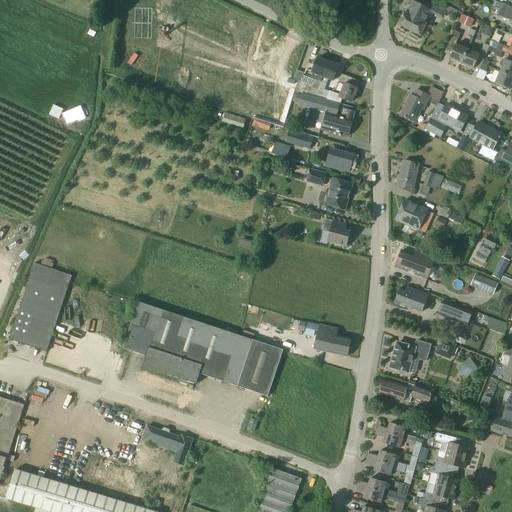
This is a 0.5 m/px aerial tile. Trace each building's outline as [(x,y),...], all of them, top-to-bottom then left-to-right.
[(459,20),(462,14),(462,13),(445,4),(443,9),(432,3),(428,9),(411,0),(398,25),(420,36),(432,13),(443,19),(447,12),(459,20)] [(511,14),(511,7),(503,4),(502,4),(493,0),(491,5),(500,9),(511,14)] [(190,3),(181,22),(194,28),(203,9),(190,3)] [(133,8),(132,24),(153,24),(153,9),(133,8)] [(203,9),(194,28),(207,33),(215,15),(203,9)] [(497,16),(511,21),(511,14),(500,9),(497,16)] [(462,14),(459,22),(470,27),(474,19),(462,14)] [(215,15),(207,33),(220,39),(228,21),(215,15)] [(228,21),(220,39),(233,45),(241,27),(228,21)] [(132,24),(132,39),(152,39),(153,24),(132,24)] [(493,27),(485,24),(481,32),(489,36),(493,27)] [(449,42),(456,45),(461,33),(456,31),(455,31),(453,36),(452,36),(449,42)] [(266,37),(264,52),(284,55),(286,40),(266,37)] [(450,59),(462,64),(468,50),(456,45),(451,56),(450,59)] [(497,49),(490,46),(487,52),(490,53),(493,53),(495,54),(494,55),(500,57),(502,52),(497,49)] [(155,48),(146,66),(160,73),(169,55),(155,48)] [(468,50),(462,64),(474,69),(480,55),(468,50)] [(264,52),(261,67),(281,71),(284,55),(264,52)] [(169,55),(160,73),(173,80),(182,61),(169,55)] [(295,90),(302,92),(317,96),(328,62),(317,58),(317,59),(315,59),(313,64),(314,66),(312,73),(310,79),(314,80),(312,86),(301,81),(299,80),(295,90)] [(500,72),(511,76),(511,62),(505,60),(500,72)] [(193,61),(187,80),(200,84),(206,65),(193,61)] [(328,62),(317,96),(328,100),(331,92),(329,91),(325,90),(329,79),(334,81),(339,66),(328,62)] [(206,65),(200,84),(214,88),(220,69),(206,65)] [(220,69),(214,88),(227,92),(233,73),(220,69)] [(509,90),(511,83),(511,76),(500,72),(495,84),(509,90)] [(233,73),(227,92),(241,96),(247,77),(233,73)] [(331,92),(328,100),(340,103),(341,99),(351,102),(359,81),(342,74),(339,82),(345,84),(341,95),(331,92)] [(416,89),(412,96),(410,95),(401,115),(415,122),(421,109),(424,111),(431,96),(416,89)] [(336,116),(340,103),(328,100),(317,96),(302,92),(301,96),(297,95),(295,101),(300,103),(299,106),(320,112),(317,122),(323,124),(322,129),(348,136),(355,113),(343,109),(341,115),(345,116),(345,118),(336,116)] [(468,117),(446,105),(438,121),(431,117),(423,132),(434,138),(436,135),(441,138),(448,125),(460,132),(468,117)] [(80,106),(62,114),(63,116),(64,116),(67,123),(68,122),(69,123),(78,120),(78,122),(86,119),(84,113),(83,113),(82,109),(81,109),(80,106)] [(225,114),(223,123),(246,127),(247,118),(225,114)] [(479,122),(470,138),(483,145),(480,151),(495,159),(499,152),(493,149),(501,134),(479,122)] [(286,143),(310,150),(313,139),(289,132),(286,143)] [(449,136),(446,142),(456,147),(458,141),(449,136)] [(471,140),(463,136),(456,148),(464,152),(471,140)] [(272,152),(287,157),(290,148),(275,143),(272,152)] [(503,159),(511,163),(511,143),(507,151),(501,148),(499,152),(495,159),(494,161),(500,164),(503,159)] [(326,166),(349,172),(354,155),(331,149),(326,166)] [(419,164),(404,161),(398,186),(413,190),(419,164)] [(327,173),(310,169),(306,183),(323,187),(327,173)] [(428,171),(423,185),(439,191),(444,177),(428,171)] [(326,204),(345,210),(353,184),(333,179),(329,193),(326,204)] [(444,180),(441,188),(459,195),(462,187),(444,180)] [(427,210),(405,200),(396,220),(418,230),(427,210)] [(319,221),(320,215),(312,212),(310,219),(319,221)] [(446,221),(438,218),(436,223),(443,227),(446,221)] [(350,232),(331,227),(333,221),(326,219),(323,230),(330,232),(328,241),(346,247),(350,232)] [(0,236),(8,238),(11,228),(0,224),(0,236)] [(320,240),(319,243),(327,245),(328,241),(330,232),(323,230),(320,240)] [(484,242),(495,247),(498,241),(487,236),(484,242)] [(480,246),(475,256),(485,262),(491,251),(480,246)] [(414,255),(402,251),(396,266),(428,278),(435,259),(416,251),(414,255)] [(502,256),(495,271),(502,275),(510,260),(502,256)] [(72,276),(35,263),(9,340),(47,352),(72,276)] [(498,283),(476,274),(471,286),(493,295),(498,283)] [(509,284),(511,279),(504,275),(501,281),(509,284)] [(401,288),(396,302),(400,304),(400,305),(401,306),(404,308),(405,307),(406,306),(421,312),(428,295),(407,287),(406,290),(401,288)] [(437,314),(467,325),(472,312),(442,301),(437,314)] [(273,395),(287,346),(140,304),(127,349),(150,356),(147,367),(201,383),(203,375),(273,395)] [(492,317),(489,327),(503,333),(507,323),(492,317)] [(338,329),(308,323),(305,335),(317,338),(314,349),(347,357),(351,339),(336,336),(338,329)] [(460,332),(455,335),(456,341),(461,344),(466,340),(466,334),(460,332)] [(457,345),(440,338),(435,354),(451,360),(453,353),(456,355),(458,349),(456,348),(457,345)] [(431,345),(417,341),(415,348),(398,343),(390,367),(400,370),(399,373),(405,374),(406,372),(408,373),(412,358),(426,362),(431,345)] [(511,357),(508,369),(511,369),(511,349),(506,347),(503,355),(511,357)] [(470,358),(457,367),(464,377),(477,367),(470,358)] [(511,369),(508,369),(503,381),(511,384),(511,369)] [(408,387),(383,379),(379,394),(404,401),(410,403),(412,397),(429,404),(434,392),(415,385),(409,383),(408,387)] [(511,395),(510,395),(502,419),(495,417),(491,431),(511,437),(511,395)] [(0,483),(25,405),(0,397),(0,483)] [(448,408),(455,410),(458,402),(452,400),(448,408)] [(257,410),(267,413),(268,407),(259,404),(257,410)] [(245,432),(246,408),(237,408),(235,432),(245,432)] [(118,415),(115,424),(130,428),(133,419),(118,415)] [(258,421),(251,418),(247,430),(255,432),(258,421)] [(377,431),(423,444),(424,440),(404,434),(407,424),(399,421),(397,426),(390,423),(388,429),(378,426),(377,431)] [(162,431),(148,426),(143,441),(177,452),(174,462),(184,465),(193,440),(183,436),(182,438),(170,434),(170,432),(169,430),(164,428),(163,429),(162,431)] [(422,447),(423,444),(377,431),(376,435),(385,438),(384,443),(400,448),(402,442),(414,445),(422,447)] [(447,453),(466,458),(469,448),(455,444),(456,438),(437,433),(435,440),(442,442),(440,451),(447,453)] [(420,454),(427,456),(428,450),(422,448),(420,454)] [(369,454),(368,458),(406,469),(414,471),(415,468),(395,462),(396,456),(380,451),(378,457),(369,454)] [(437,456),(434,467),(446,471),(448,471),(449,465),(463,469),(466,458),(447,453),(445,459),(437,456)] [(406,469),(368,458),(366,462),(376,465),(374,471),(391,476),(392,469),(404,473),(405,473),(406,469)] [(436,485),(456,490),(458,480),(445,476),(446,471),(434,467),(432,466),(431,473),(432,473),(429,483),(436,485)] [(151,510),(15,469),(7,498),(6,499),(36,508),(34,511),(157,511),(160,501),(155,500),(151,510)] [(258,511),(289,511),(302,479),(273,469),(258,511)] [(358,486),(407,499),(408,496),(385,489),(387,483),(370,478),(369,484),(359,481),(358,486)] [(453,501),(456,490),(436,485),(433,496),(425,494),(424,499),(434,502),(437,503),(439,497),(453,501)] [(405,504),(407,499),(358,486),(357,490),(366,493),(365,498),(381,503),(383,497),(394,500),(394,501),(405,504)] [(424,499),(417,497),(416,497),(414,503),(421,505),(421,506),(423,511),(425,511),(424,511),(445,511),(446,511),(432,508),(434,502),(424,499)]
